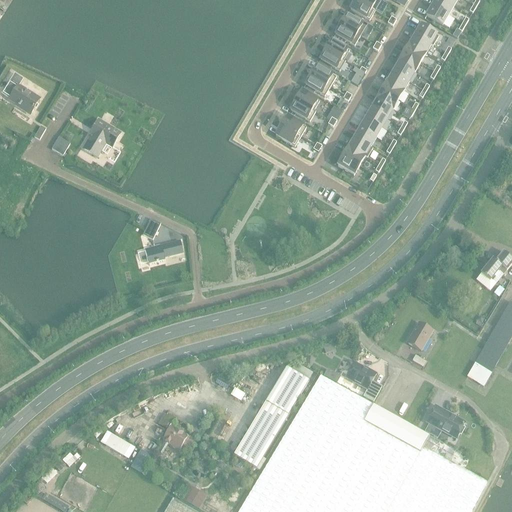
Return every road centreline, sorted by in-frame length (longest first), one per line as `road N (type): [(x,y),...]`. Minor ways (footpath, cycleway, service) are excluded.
road 1 (primary): [(0,476),(52,424),(135,372),(280,329),(358,296),(423,235),(511,89)]
road 2 (primary): [(497,67),(402,224),(373,254),(313,294),(122,352),(36,405),(0,441)]
road 3 (unclassified): [(0,503),(49,449),(129,394),(349,320)]
road 4 (residential): [(198,304),(190,232),(37,158),(74,99)]
road 5 (unclassified): [(349,320),(435,247),(511,123)]
road 6 (unclassified): [(495,472),(503,446),(471,404),(367,344),(349,320)]
road 7 (residential): [(314,173),(253,138),(253,128),(329,0)]
road 8 (residential): [(0,402),(124,331),(198,304)]
road 9 (residential): [(198,304),(309,274),(385,215)]
road 10 (residential): [(415,0),(314,173)]
road 11 (residential): [(385,215),(473,69)]
